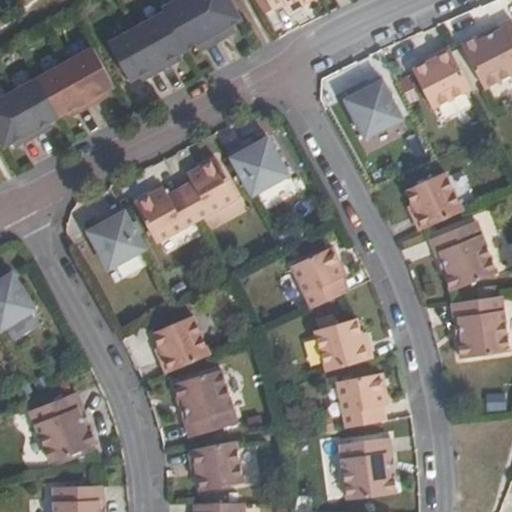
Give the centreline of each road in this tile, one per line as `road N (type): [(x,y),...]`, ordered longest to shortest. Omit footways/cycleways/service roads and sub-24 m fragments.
road 1 (residential): [(286,71),(409,303),(434,393),(445,511)]
road 2 (residential): [(143,511),(123,400),(18,203)]
road 3 (residential): [(18,203),(286,71)]
road 4 (residential): [(286,71),(328,38),(414,0)]
